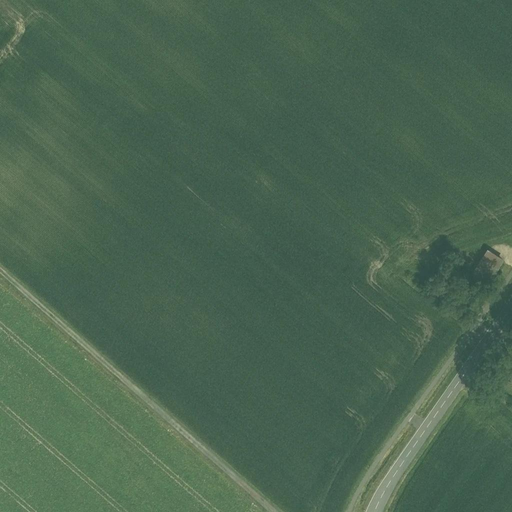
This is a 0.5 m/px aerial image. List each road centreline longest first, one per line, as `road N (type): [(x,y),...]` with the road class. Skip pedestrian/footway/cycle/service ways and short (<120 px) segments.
road 1 (track): [(0,278),(263,511)]
road 2 (tertiary): [(511,312),(375,511)]
